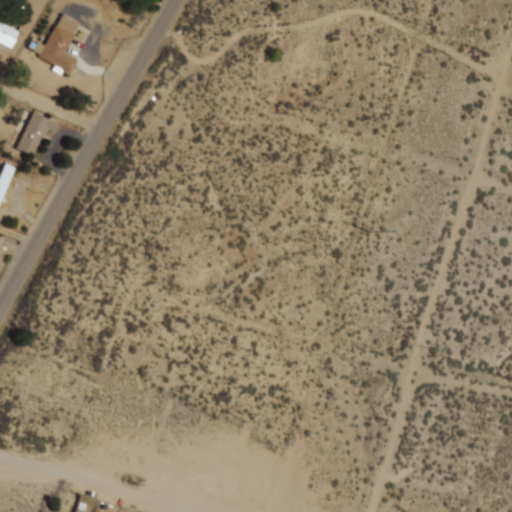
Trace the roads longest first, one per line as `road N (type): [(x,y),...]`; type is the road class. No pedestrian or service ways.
road 1 (tertiary): [(177,0),(0,311)]
road 2 (residential): [(196,511),(0,453)]
